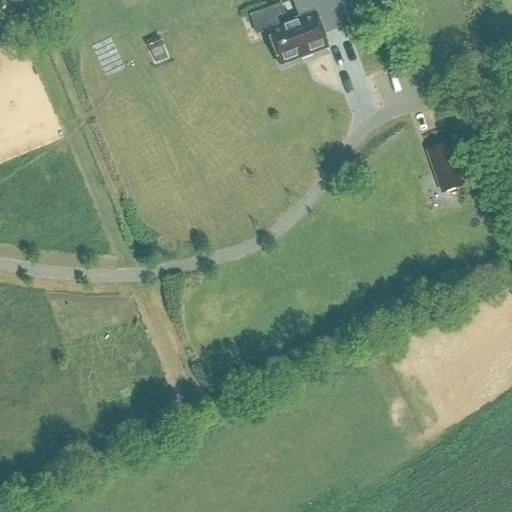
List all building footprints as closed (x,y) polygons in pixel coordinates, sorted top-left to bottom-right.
[(52,0),(59,12),(65,9),(81,1),(80,0),(52,0)] [(265,32),(278,67),(326,49),(312,12),(286,22),(280,4),(248,16),(255,36),(265,32)] [(166,39),(176,51),(187,43),(178,30),(166,39)] [(451,144),(427,153),(442,194),(466,186),(466,185),(451,144)] [(474,187),(494,180),(489,166),(469,173),(474,187)] [(508,191),(483,193),(484,212),(509,210),(508,191)]
